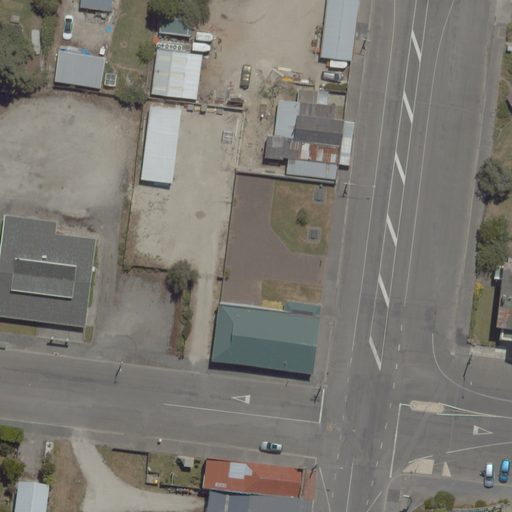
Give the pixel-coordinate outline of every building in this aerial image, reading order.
[(76,0),(75,14),(90,16),(92,4),(110,7),(109,19),(122,20),(124,0),(76,0)] [(362,0),(328,0),(324,54),(358,56),(362,0)] [(200,81),(204,47),(159,42),(153,91),(223,99),(225,84),(200,81)] [(108,52),(60,45),(55,77),(104,84),(108,52)] [(337,99),(278,93),(276,133),(265,132),(264,155),(243,154),(242,169),(338,175),(339,161),(354,162),(356,116),(336,115),(337,99)] [(184,106),(148,103),(143,175),(178,178),(184,106)] [(261,115),(241,115),(242,141),(261,141),(261,115)] [(95,260),(0,247),(0,346),(81,357),(95,260)] [(511,247),(508,247),(506,258),(497,256),(493,277),(501,279),(495,317),(502,318),(499,334),(511,335),(511,247)] [(322,332),(226,319),(218,378),(314,391),(322,332)] [(47,511),(49,483),(18,480),(15,511),(47,511)] [(290,511),(293,494),(205,482),(200,511),(290,511)]
